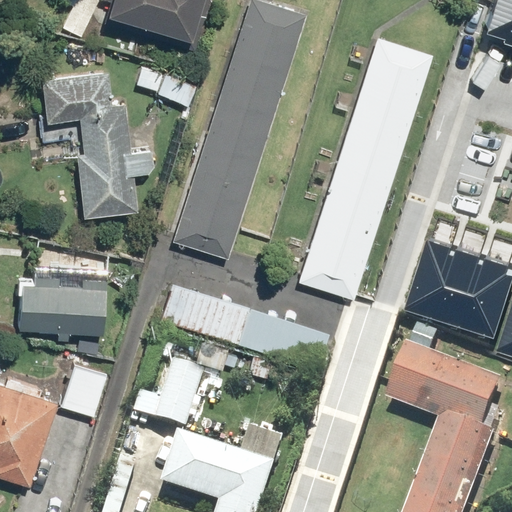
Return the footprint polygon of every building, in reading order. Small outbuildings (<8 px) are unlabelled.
[(65,22),(83,32),(99,0),(71,0),(76,2),(65,22)] [(114,0),(109,18),(197,45),(210,0),(114,0)] [(309,8),(282,0),(250,0),(175,236),(230,253),(309,8)] [(511,0),(489,0),(483,21),(511,30),(511,0)] [(434,49),(380,32),(302,278),(355,294),(434,49)] [(143,65),(139,80),(158,85),(163,70),(143,65)] [(113,99),(110,66),(79,69),(45,73),(49,115),(83,111),(87,147),(80,148),(86,211),(139,206),(135,168),(151,167),(156,158),(154,144),(133,146),(128,98),(113,99)] [(168,71),(160,88),(190,100),(197,83),(168,71)] [(458,163),(479,92),(449,83),(428,154),(458,163)] [(511,146),(483,137),(459,211),(511,228),(511,146)] [(433,222),(410,294),(498,323),(511,279),(511,248),(490,242),(488,248),(484,246),(486,240),(464,233),(461,240),(455,238),(458,230),(433,222)] [(26,276),(23,322),(104,328),(109,275),(85,273),(85,280),(61,278),(62,272),(38,270),(37,277),(26,276)] [(331,329),(175,280),(164,316),(320,365),(331,329)] [(204,338),(198,357),(224,365),(230,347),(204,338)] [(468,511),(499,434),(488,430),(507,380),(411,344),(390,399),(445,420),(409,511),(468,511)] [(276,358),(250,351),(245,369),(271,376),(276,358)] [(77,360),(64,401),(95,411),(108,370),(77,360)] [(143,393),(136,412),(187,429),(205,371),(174,361),(162,399),(143,393)] [(59,394),(0,375),(0,468),(32,479),(59,394)] [(261,511),(277,464),(179,433),(162,485),(221,504),(217,511),(261,511)]
